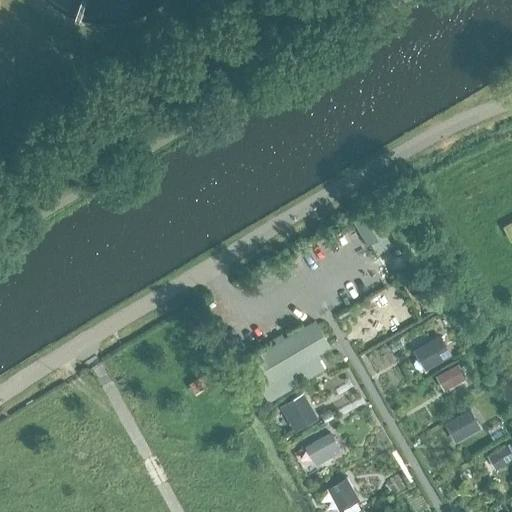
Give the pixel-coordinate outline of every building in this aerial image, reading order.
[(369,243),(386,233),(373,209),(356,219),(369,243)] [(330,345),(318,325),(316,321),(285,339),(282,335),(275,339),(278,343),(247,361),(270,400),(326,368),(317,353),(330,345)] [(441,335),(420,347),(431,366),(452,354),(441,335)] [(459,363),(441,373),(448,387),(466,377),(459,363)] [(211,384),(204,373),(189,383),(196,394),(211,384)] [(304,394),(286,405),(297,423),(315,413),(304,394)] [(469,409),(449,420),(459,437),(478,426),(479,426),(469,409)] [(331,432),(306,446),(313,458),(329,450),(331,454),(339,449),(340,449),(331,432)] [(511,452),(507,444),(495,451),(502,464),(511,458),(511,452)] [(347,479),(329,488),(339,508),(357,498),(347,479)]
